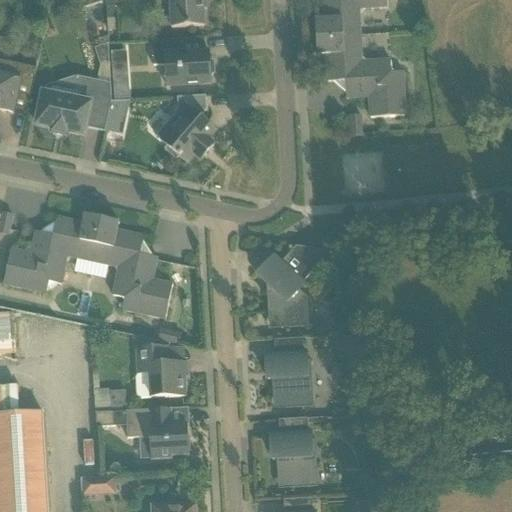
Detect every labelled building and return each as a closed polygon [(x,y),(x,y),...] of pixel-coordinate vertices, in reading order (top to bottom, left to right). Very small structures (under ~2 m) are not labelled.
[(169,0),(171,29),(204,28),(202,3),(206,3),(205,0),(169,0)] [(322,0),(324,22),(315,22),(316,40),(317,57),(325,56),(327,84),(342,83),(345,86),(346,101),(369,99),(370,120),(406,118),(403,74),(395,74),(391,71),(390,62),(366,63),(362,60),(360,37),(359,14),(362,11),(387,9),(387,0),(386,0),(322,0)] [(107,20),(115,20),(115,8),(106,8),(107,20)] [(166,66),(167,88),(211,85),(210,77),(214,75),(214,64),(210,62),(209,53),(184,55),(184,41),(152,43),(154,68),(166,66)] [(108,45),(94,50),(99,67),(109,64),(108,45)] [(127,53),(111,54),(113,79),(129,78),(127,53)] [(0,111),(12,114),(12,110),(28,113),(30,103),(36,72),(0,64),(0,111)] [(53,135),(66,137),(67,134),(84,137),(85,129),(105,133),(111,104),(111,85),(86,80),(81,104),(43,96),(37,127),(54,131),(53,135)] [(178,114),(158,137),(164,142),(162,144),(167,148),(164,151),(176,161),(179,158),(187,165),(195,155),(201,161),(214,147),(207,141),(215,132),(200,119),(206,111),(205,98),(177,99),(178,114)] [(111,104),(105,133),(122,137),(129,103),(111,104)] [(349,119),(350,138),(362,137),(361,118),(349,119)] [(343,168),(354,168),(354,169),(377,168),(377,155),(343,157),(343,168)] [(0,219),(0,234),(9,236),(13,218),(1,215),(0,217),(0,219)] [(102,220),(85,217),(83,225),(57,219),(54,233),(50,236),(36,233),(31,255),(11,251),(3,286),(46,296),(48,287),(52,284),(61,286),(66,262),(70,259),(93,264),(115,269),(118,273),(113,297),(121,299),(124,303),(122,312),(165,321),(173,286),(153,282),(157,259),(143,256),(141,252),(144,238),(117,232),(119,224),(102,220)] [(274,260),(263,273),(271,280),(266,285),(268,319),(280,318),(281,330),(301,329),(309,328),(307,299),(301,294),(308,286),(304,283),(317,268),(330,253),(296,248),(280,265),(274,260)] [(0,355),(15,355),(12,314),(0,315),(0,355)] [(159,343),(177,347),(180,335),(162,331),(159,343)] [(275,357),(266,357),(267,374),(268,382),(272,381),(272,384),(273,399),(285,398),(285,410),(305,409),(314,409),(312,381),(307,381),(306,362),(305,355),(303,355),(302,340),(294,340),(274,341),(275,357)] [(135,376),(136,401),(185,398),(183,371),(186,371),(185,365),(168,366),(167,349),(137,351),(138,375),(135,376)] [(95,396),(96,413),(112,412),(111,395),(95,396)] [(368,402),(358,402),(358,415),(368,415),(368,402)] [(126,413),(114,414),(115,429),(127,428),(127,440),(141,440),(151,442),(152,461),(172,460),(171,457),(188,456),(188,453),(190,453),(190,441),(187,441),(186,427),(171,428),(170,420),(170,411),(126,413)] [(0,511),(48,511),(43,414),(23,415),(0,416),(0,511)] [(114,414),(96,415),(97,430),(115,429),(114,414)] [(277,461),(278,491),(318,488),(315,442),(310,442),(310,435),(308,435),(307,419),(278,421),(279,437),(271,437),(273,461),(277,461)] [(97,479),(83,480),(84,499),(85,499),(98,498),(97,479)] [(283,511),(312,511),(312,500),(303,500),(283,501),(283,511)]
